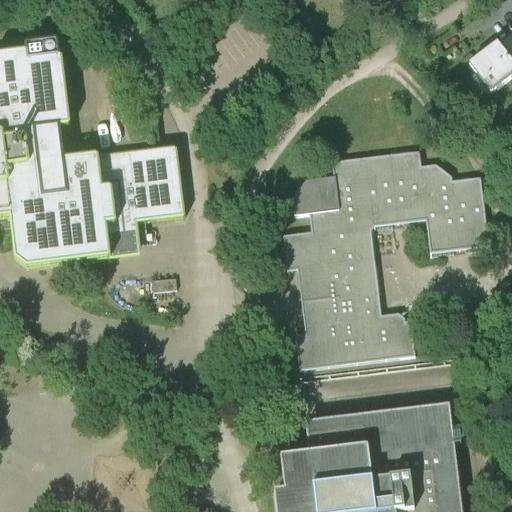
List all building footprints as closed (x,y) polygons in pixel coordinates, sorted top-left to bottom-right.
[(375,0),(389,13),(400,0),(375,0)] [(0,231),(26,229),(28,265),(43,277),(125,267),(124,261),(152,259),(151,225),(156,224),(192,222),(186,151),(78,164),(76,145),(76,136),(81,136),(72,43),(37,47),(39,56),(23,57),(6,59),(2,34),(0,34),(0,231)] [(511,40),(510,37),(501,45),(511,59),(511,40)] [(500,44),(469,67),(490,96),(511,79),(511,59),(501,45),(500,44)] [(381,314),(393,312),(387,260),(383,226),(402,224),(434,219),(439,252),(498,249),(494,199),(492,179),(492,177),(465,178),(445,164),(433,165),(432,152),(346,162),(347,176),(317,180),(304,197),(306,216),(319,214),(321,232),(295,235),(299,271),(309,270),(314,318),(304,319),(304,324),(381,314)] [(173,284),(148,286),(149,301),(174,299),(173,284)] [(381,314),(304,324),(306,339),(295,341),(299,375),(414,361),(411,327),(406,327),(405,324),(399,318),(382,320),(381,314)] [(333,421),(305,425),(308,458),(280,461),(284,494),(273,496),(275,511),(461,511),(449,404),(333,418),(333,421)]
